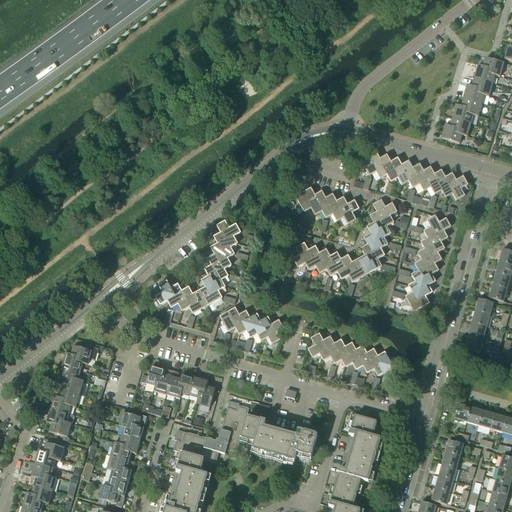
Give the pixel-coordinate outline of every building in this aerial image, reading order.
[(483,68),(489,70),(488,74),(495,76),(494,77),(499,78),(503,64),(485,59),(483,68)] [(478,66),(474,80),(492,85),(494,77),(495,76),(488,74),(489,70),(483,68),(478,66)] [(472,88),(478,90),(477,94),(484,96),(483,97),(488,98),(492,85),(474,80),(472,88)] [(467,86),(463,100),(481,105),(486,106),(489,98),(488,98),(483,97),(484,96),(477,94),(478,90),(472,88),(467,86)] [(461,108),(467,110),(466,114),(473,116),(472,116),(477,118),(481,105),(463,100),(461,108)] [(456,106),(452,119),(470,124),(472,116),(473,116),(466,114),(467,110),(461,108),(456,106)] [(450,128),(456,130),(455,134),(462,136),(461,136),(466,138),(470,124),(452,119),(450,128)] [(445,126),(441,140),(459,145),(461,136),(462,136),(455,134),(456,130),(450,128),(445,126)] [(379,161),(375,154),(360,162),(369,177),(376,173),(372,165),(379,161)] [(390,164),(386,157),(379,161),(372,165),(376,173),(380,180),(387,176),(383,169),(390,164)] [(391,183),(398,179),(394,172),(401,167),(397,160),(390,164),(383,169),(387,176),(391,183)] [(401,186),(408,182),(409,182),(405,175),(412,170),(408,163),(401,167),(394,172),(398,179),(401,186)] [(412,189),(419,185),(420,185),(416,178),(423,174),(423,173),(419,166),(412,170),(405,175),(409,182),(408,182),(412,189)] [(423,192),(430,188),(431,188),(426,181),(434,177),(434,176),(430,169),(423,173),(423,174),(416,178),(420,185),(419,185),(423,192)] [(434,195),(441,192),(441,191),(437,184),(445,180),(445,179),(441,172),(434,176),(434,177),(426,181),(431,188),(430,188),(434,195)] [(445,199),(452,195),(452,194),(448,187),(456,183),(456,182),(452,175),(445,179),(445,180),(437,184),(441,191),(441,192),(445,199)] [(452,194),(452,195),(456,202),(464,197),(460,190),(467,186),(463,179),(456,182),(456,183),(448,187),(452,194)] [(304,213),(311,209),(307,202),(314,198),(314,197),(310,190),(295,198),(304,213)] [(314,216),(321,213),(322,212),(318,205),(325,201),(325,200),(321,193),(314,197),(314,198),(307,202),(311,209),(314,216)] [(325,220),(332,216),(333,215),(329,208),(336,204),(336,203),(332,196),(325,200),(325,201),(318,205),(322,212),(321,213),(325,220)] [(336,223),(343,219),(344,219),(339,211),(347,207),(347,206),(343,199),(336,203),(336,204),(329,208),(333,215),(332,216),(336,223)] [(389,217),(396,213),(392,205),(385,209),(381,202),(373,207),(377,214),(381,221),(389,217)] [(344,219),(343,219),(347,226),(355,221),(351,214),(358,210),(354,203),(347,206),(347,207),(339,211),(344,219)] [(386,228),(393,224),(389,217),(381,221),(377,214),(370,218),(374,225),(374,224),(378,232),(386,228)] [(427,222),(431,229),(435,236),(443,232),(450,228),(445,221),(438,225),(435,218),(427,222)] [(217,228),(221,234),(225,242),(233,237),(233,238),(240,234),(235,226),(228,230),(224,223),(217,228)] [(383,239),(390,235),(386,228),(378,232),(374,224),(374,225),(367,229),(371,236),(371,235),(375,243),(383,239)] [(424,233),(427,240),(428,240),(432,247),(440,243),(447,239),(443,232),(435,236),(431,229),(424,233)] [(214,238),(217,245),(218,245),(222,253),(230,248),(230,249),(237,245),(233,238),(233,237),(225,242),(221,234),(214,238)] [(380,250),(387,246),(383,239),(375,243),(371,235),(371,236),(364,239),(368,246),(372,254),(380,250)] [(338,238),(337,244),(349,248),(353,246),(354,242),(338,238)] [(420,244),(424,251),(425,251),(429,258),(437,254),(444,250),(440,243),(432,247),(428,240),(427,240),(420,244)] [(210,249),(214,256),(215,256),(219,264),(227,259),(227,260),(234,256),(230,249),(230,248),(222,253),(218,245),(217,245),(210,249)] [(297,269),(304,265),(304,264),(312,260),(307,253),(308,252),(304,245),(296,250),(300,257),(293,261),(297,269)] [(377,261),(384,257),(380,250),(372,254),(368,246),(361,250),(364,257),(365,257),(369,265),(377,261)] [(308,272),(315,268),(315,267),(322,263),(318,256),(319,255),(315,248),(308,252),(307,253),(312,260),(304,264),(304,265),(308,272)] [(405,248),(401,262),(405,263),(407,255),(409,255),(411,250),(405,248)] [(417,255),(421,262),(422,262),(426,269),(434,265),(441,261),(437,254),(429,258),(425,251),(424,251),(417,255)] [(511,253),(502,251),(498,263),(511,266),(511,253)] [(319,275),(326,271),(326,270),(333,266),(329,259),(326,252),(319,255),(318,256),(322,263),(315,267),(315,268),(319,275)] [(330,278),(337,274),(337,273),(344,269),(340,262),(336,255),(329,259),(333,266),(326,270),(326,271),(330,278)] [(207,260),(211,267),(212,267),(216,274),(223,270),(224,271),(231,267),(227,260),(227,259),(219,264),(215,256),(214,256),(207,260)] [(358,261),(366,276),(381,268),(377,261),(369,265),(365,257),(364,257),(358,261)] [(341,281),(348,277),(355,272),(351,265),(347,258),(340,262),(344,269),(337,273),(337,274),(339,278),(338,278),(340,281),(341,281)] [(348,277),(352,284),(366,276),(358,261),(351,265),(355,272),(348,277)] [(414,266),(418,273),(419,272),(423,280),(431,276),(438,272),(434,265),(426,269),(422,262),(421,262),(414,266)] [(511,266),(498,263),(495,275),(510,279),(511,272),(511,266)] [(204,271),(208,278),(209,278),(213,285),(220,281),(228,278),(224,271),(223,270),(216,274),(212,267),(211,267),(204,271)] [(411,276),(415,283),(416,283),(420,291),(427,286),(428,287),(435,283),(431,276),(423,280),(419,272),(418,273),(411,276)] [(495,275),(491,287),(507,291),(510,279),(495,275)] [(201,282),(205,289),(210,296),(217,292),(224,288),(220,281),(213,285),(209,278),(208,278),(201,282)] [(160,306),(167,302),(174,298),(170,290),(166,283),(158,287),(162,294),(155,298),(160,306)] [(408,287),(412,294),(413,294),(417,302),(424,297),(425,298),(432,294),(428,287),(427,286),(420,291),(416,283),(415,283),(408,287)] [(171,309),(178,305),(177,305),(185,301),(181,293),(177,286),(170,290),(174,298),(167,302),(171,309)] [(507,291),(491,287),(488,299),(503,303),(507,291)] [(182,312),(189,308),(188,308),(196,304),(192,296),(188,289),(181,293),(185,301),(177,305),(178,305),(182,312)] [(205,289),(199,293),(207,307),(221,299),(217,292),(210,296),(205,289)] [(188,308),(189,308),(193,315),(207,307),(199,293),(192,296),(196,304),(188,308)] [(413,294),(412,294),(405,298),(414,313),(428,305),(425,298),(424,297),(417,302),(413,294)] [(478,300),(474,312),(489,317),(493,305),(478,300)] [(228,333),(235,329),(231,322),(239,317),(235,310),(220,318),(228,333)] [(474,312),(471,324),(486,329),(489,317),(474,312)] [(239,336),(246,332),(242,325),(250,320),(246,313),(239,317),(231,322),(235,329),(239,336)] [(250,339),(257,335),(253,328),(261,324),(260,323),(257,316),(250,320),(242,325),(246,332),(250,339)] [(261,342),(268,339),(268,338),(264,331),(271,327),(271,326),(267,319),(260,323),(261,324),(253,328),(257,335),(261,342)] [(268,338),(268,339),(272,346),(280,341),(276,334),(283,330),(278,322),(271,326),(271,327),(264,331),(268,338)] [(471,324),(467,336),(483,341),(486,329),(471,324)] [(312,359),(319,355),(327,351),(322,343),(323,343),(319,336),(311,340),(315,347),(308,351),(312,359)] [(483,341),(467,336),(464,348),(479,353),(483,341)] [(323,362),(330,358),(337,354),(333,346),(334,346),(330,339),(323,343),(322,343),(327,351),(319,355),(323,362)] [(334,365),(341,361),(348,357),(344,349),(341,342),(334,346),(333,346),(337,354),(330,358),(334,365)] [(345,368),(352,364),(359,360),(355,352),(351,345),(344,349),(348,357),(341,361),(345,368)] [(71,356),(77,358),(76,362),(83,364),(82,365),(87,366),(89,361),(95,362),(98,350),(87,347),(86,351),(73,347),(71,356)] [(356,371),(363,367),(370,363),(366,355),(362,348),(355,352),(359,360),(352,364),(356,371)] [(367,374),(374,371),(374,370),(381,366),(377,358),(373,351),(366,355),(370,363),(363,367),(367,374)] [(66,354),(62,368),(80,373),(82,365),(83,364),(76,362),(77,358),(71,356),(66,354)] [(374,370),(374,371),(378,378),(392,369),(384,354),(377,358),(381,366),(374,370)] [(469,356),(467,364),(476,366),(478,359),(469,356)] [(146,385),(155,388),(157,381),(161,382),(163,376),(165,371),(151,367),(148,378),(142,377),(140,383),(146,385)] [(62,368),(58,381),(63,382),(70,384),(71,380),(78,381),(80,373),(62,368)] [(180,400),(181,395),(182,388),(178,387),(180,381),(180,380),(180,379),(178,378),(179,375),(177,373),(173,372),(171,378),(166,396),(180,400)] [(181,395),(189,397),(194,379),(181,375),(180,379),(180,380),(180,381),(178,387),(182,388),(181,395)] [(153,393),(166,396),(171,378),(163,376),(161,382),(157,381),(155,388),(153,393)] [(189,397),(197,400),(198,400),(199,393),(204,394),(206,388),(207,383),(194,379),(189,397)] [(63,382),(61,390),(79,396),(85,397),(88,385),(83,383),(83,382),(78,381),(71,380),(70,384),(63,382)] [(198,400),(197,400),(196,405),(209,408),(215,390),(206,388),(204,394),(199,393),(198,400)] [(59,399),(65,401),(64,405),(71,407),(70,407),(75,409),(79,396),(61,390),(59,399)] [(287,391),(285,398),(294,400),(296,393),(287,391)] [(54,397),(50,410),(68,415),(70,407),(71,407),(64,405),(65,401),(59,399),(54,397)] [(227,409),(223,425),(231,427),(232,423),(236,425),(235,429),(242,431),(246,418),(248,410),(238,407),(237,410),(234,409),(235,404),(229,402),(227,409)] [(454,420),(466,424),(470,408),(458,405),(454,420)] [(466,424),(478,427),(482,412),(470,408),(466,424)] [(48,418),(46,424),(51,425),(58,426),(59,422),(66,424),(71,425),(72,425),(74,417),(68,415),(50,410),(50,411),(49,412),(47,416),(48,418)] [(478,427),(490,431),(494,415),(482,412),(478,427)] [(119,427),(124,429),(124,428),(130,430),(132,426),(138,428),(138,427),(143,429),(146,418),(141,417),(141,419),(122,414),(119,427)] [(490,431),(502,434),(506,419),(494,415),(490,431)] [(348,436),(357,438),(348,471),(339,469),(337,474),(338,475),(330,503),(330,502),(328,508),(337,510),(336,511),(359,511),(360,511),(352,509),(360,481),(368,483),(380,439),(372,437),(376,423),(354,416),(350,431),(348,436)] [(242,431),(240,440),(254,444),(252,452),(294,464),(296,456),(311,460),(317,438),(303,434),(303,433),(298,432),(295,440),(263,431),(266,423),(260,421),(260,422),(246,418),(242,431)] [(511,420),(506,419),(502,434),(511,436),(511,420)] [(51,425),(49,434),(61,437),(60,441),(66,442),(67,439),(71,425),(66,424),(59,422),(58,426),(51,425)] [(218,441),(227,444),(226,448),(226,449),(236,451),(237,452),(237,451),(240,440),(242,431),(235,429),(234,433),(230,431),(231,427),(223,425),(218,441)] [(124,429),(121,437),(140,442),(143,429),(138,427),(138,428),(132,426),(130,430),(124,428),(124,429)] [(173,451),(173,452),(182,454),(194,457),(196,451),(192,450),(193,446),(197,447),(199,438),(183,433),(177,431),(175,437),(180,439),(179,442),(176,442),(175,445),(174,451),(173,451)] [(121,437),(119,445),(119,446),(126,447),(124,452),(131,454),(136,455),(140,442),(121,437)] [(196,451),(194,457),(203,460),(214,464),(215,464),(215,463),(218,453),(213,452),(216,443),(216,442),(199,438),(197,447),(201,448),(200,452),(196,451)] [(40,441),(39,447),(40,448),(39,451),(44,453),(43,453),(50,455),(49,459),(55,461),(60,463),(62,458),(63,457),(64,452),(64,450),(64,449),(65,445),(59,444),(58,448),(54,447),(48,445),(49,441),(43,439),(40,441)] [(216,443),(213,452),(218,453),(224,455),(226,449),(226,448),(227,444),(218,441),(216,440),(216,442),(216,443)] [(448,441),(444,454),(460,458),(463,446),(448,441)] [(114,444),(110,457),(129,462),(131,454),(124,452),(126,447),(119,446),(119,445),(114,444)] [(499,445),(497,451),(503,453),(509,455),(511,449),(499,445)] [(38,451),(35,465),(53,470),(55,461),(49,459),(50,455),(43,453),(44,453),(39,451),(38,451)] [(165,510),(164,511),(197,511),(207,476),(199,474),(203,460),(194,457),(182,454),(178,468),(177,468),(175,473),(184,475),(182,484),(175,507),(166,505),(165,510)] [(444,454),(441,466),(456,470),(460,458),(444,454)] [(107,470),(112,472),(112,471),(119,473),(120,469),(126,471),(126,470),(130,471),(131,469),(133,470),(134,464),(129,462),(110,457),(107,470)] [(511,459),(502,457),(498,469),(511,472),(511,459)] [(35,465),(31,478),(36,479),(43,481),(44,476),(50,478),(51,478),(53,470),(35,465)] [(441,466),(438,478),(453,482),(456,470),(441,466)] [(112,472),(110,480),(128,485),(131,472),(130,471),(126,470),(126,471),(120,469),(119,473),(112,471),(112,472)] [(511,472),(498,469),(495,481),(510,485),(511,479),(511,472)] [(36,479),(34,487),(52,492),(56,479),(51,478),(50,478),(44,476),(43,481),(36,479)] [(105,478),(102,486),(107,488),(114,490),(113,494),(119,496),(119,497),(124,498),(128,485),(110,480),(105,478)] [(438,478),(434,490),(450,494),(453,482),(438,478)] [(495,481),(492,493),(507,497),(510,485),(495,481)] [(107,488),(102,486),(98,500),(115,505),(114,507),(121,509),(121,508),(123,507),(123,504),(123,502),(124,498),(119,497),(119,496),(113,494),(114,490),(107,488)] [(31,495),(31,496),(38,498),(37,502),(43,504),(48,506),(52,492),(34,487),(31,495)] [(450,494),(434,490),(431,502),(446,506),(450,494)] [(492,493),(488,505),(504,509),(507,497),(492,493)] [(23,501),(22,504),(23,507),(39,511),(40,511),(43,504),(37,502),(38,498),(31,496),(31,495),(26,494),(25,499),(23,501)] [(421,503),(418,511),(434,511),(436,507),(421,503)]
